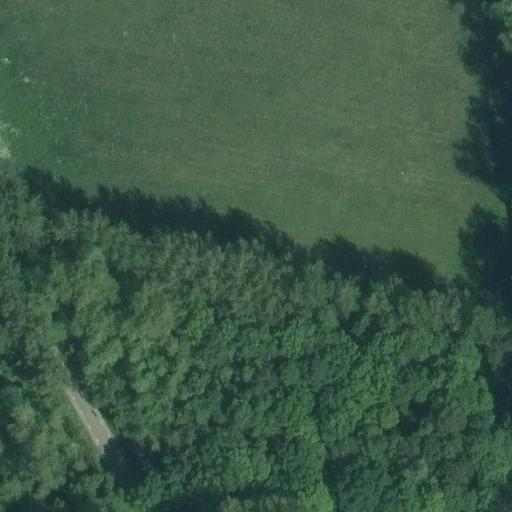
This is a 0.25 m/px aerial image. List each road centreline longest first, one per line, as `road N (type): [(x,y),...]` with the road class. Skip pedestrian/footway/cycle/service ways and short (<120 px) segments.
road 1 (track): [(511,350),(38,256),(10,273)]
road 2 (tertiary): [(144,511),(0,255)]
